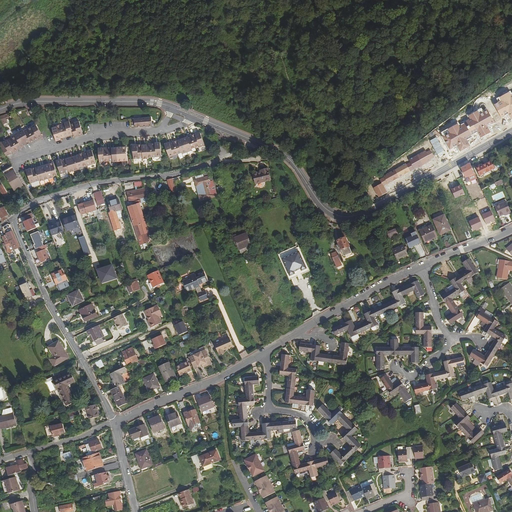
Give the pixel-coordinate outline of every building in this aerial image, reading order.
[(8,114),(1,116),(2,122),(10,120),(8,114)] [(135,128),(152,126),(151,118),(134,119),(135,128)] [(69,122),(60,125),(64,138),(73,135),(70,125),(69,122)] [(70,125),(73,135),(74,137),(83,135),(79,122),(70,125)] [(42,137),(39,130),(35,125),(31,128),(30,127),(27,129),(34,141),(37,139),(38,139),(42,137)] [(64,138),(60,125),(56,126),(56,127),(51,129),(56,142),(61,140),(60,139),(64,138)] [(22,130),(18,132),(25,144),(29,142),(30,143),(34,141),(27,129),(23,131),(22,130)] [(25,144),(18,132),(14,135),(15,136),(11,139),(18,150),(22,148),(21,147),(25,144)] [(190,135),(195,148),(199,146),(199,147),(204,145),(199,132),(195,134),(194,134),(190,135)] [(195,148),(190,135),(186,137),(186,138),(182,140),(187,153),(191,151),(191,150),(195,148)] [(10,155),(18,150),(11,139),(3,143),(10,155)] [(176,141),(172,142),(177,155),(181,153),(182,155),(187,153),(182,140),(177,141),(177,142),(176,141)] [(177,155),(172,142),(164,145),(169,158),(177,155)] [(151,144),(152,158),(161,157),(160,143),(151,144)] [(141,146),(142,159),(143,160),(148,159),(148,158),(152,158),(151,144),(146,144),(146,145),(141,146)] [(133,159),(142,159),(141,146),(141,145),(132,146),(133,159)] [(116,148),(118,162),(127,161),(126,147),(116,148)] [(99,163),(108,162),(107,148),(98,149),(99,163)] [(113,163),(118,162),(116,148),(112,149),(111,148),(107,148),(108,162),(113,161),(113,163)] [(83,153),(87,166),(96,163),(91,150),(83,153)] [(74,157),(78,170),(83,169),(83,168),(87,166),(83,153),(78,154),(78,155),(74,157)] [(69,173),(78,170),(74,157),(65,160),(69,172),(69,173)] [(60,175),(69,172),(65,160),(65,158),(56,161),(60,175)] [(479,165),(476,167),(479,175),(495,169),(491,161),(480,166),(479,165)] [(44,166),(49,179),(53,178),(53,177),(57,176),(53,162),(49,163),(49,164),(44,166)] [(475,174),(470,163),(461,168),(466,178),(475,174)] [(39,182),(49,179),(44,166),(35,169),(39,181),(39,182)] [(3,173),(14,191),(23,186),(13,168),(3,173)] [(35,168),(26,170),(30,184),(39,181),(35,169),(35,168)] [(261,172),(253,174),(256,184),(270,180),(267,169),(261,171),(261,172)] [(213,181),(212,177),(208,178),(207,177),(195,181),(196,187),(201,186),(204,194),(211,192),(208,183),(213,181)] [(139,204),(128,207),(140,245),(150,242),(140,209),(143,208),(141,203),(141,200),(147,199),(144,189),(127,193),(130,204),(138,201),(139,204)] [(94,194),(96,202),(97,202),(98,204),(101,203),(101,201),(104,200),(101,192),(94,194)] [(94,200),(78,205),(81,216),(88,214),(87,211),(96,208),(94,200)] [(118,200),(108,203),(111,213),(109,214),(114,231),(121,229),(118,220),(124,218),(118,200)] [(499,217),(504,215),(507,214),(507,215),(511,213),(506,202),(495,208),(499,217)] [(59,203),(54,205),(58,215),(63,214),(59,203)] [(13,213),(8,205),(0,209),(0,216),(2,220),(0,220),(2,223),(10,217),(9,215),(12,213),(13,213)] [(438,218),(444,233),(451,230),(444,215),(438,218)] [(67,231),(75,228),(81,227),(77,216),(63,221),(67,231)] [(204,223),(206,228),(226,222),(224,216),(204,223)] [(440,234),(444,233),(438,218),(433,220),(440,234)] [(51,234),(52,236),(59,233),(64,232),(60,222),(48,226),(51,234)] [(433,239),(438,237),(433,225),(420,231),(424,241),(432,238),(433,239)] [(396,229),(387,233),(390,239),(398,235),(396,229)] [(7,235),(12,248),(15,247),(16,249),(19,247),(13,231),(6,234),(7,235)] [(42,263),(51,260),(48,249),(48,245),(45,245),(45,241),(41,231),(35,233),(30,233),(30,235),(32,240),(32,253),(35,262),(35,242),(39,253),(39,254),(42,263)] [(234,236),(233,237),(236,246),(238,245),(241,254),(253,249),(247,234),(235,239),(234,236)] [(12,248),(7,235),(2,237),(5,243),(3,244),(6,249),(7,249),(7,250),(11,248),(12,248)] [(342,252),(344,256),(351,253),(349,247),(350,247),(346,237),(337,241),(339,245),(336,246),(339,253),(342,252)] [(404,245),(393,250),(397,260),(408,255),(406,251),(408,250),(407,247),(405,248),(404,245)] [(294,273),(293,271),(300,268),(301,270),(306,268),(298,251),(282,259),(289,275),(294,273)] [(336,252),(331,254),(337,267),(342,265),(336,252)] [(463,263),(467,270),(471,277),(478,273),(469,259),(463,263)] [(511,270),(511,261),(500,260),(497,278),(506,280),(508,270),(511,270)] [(97,270),(102,284),(119,278),(114,264),(97,270)] [(457,277),(461,284),(464,282),(471,277),(467,270),(457,277)] [(60,271),(52,275),(57,285),(67,281),(64,275),(63,276),(60,271)] [(154,288),(158,286),(160,285),(164,283),(158,271),(148,276),(150,279),(154,288)] [(198,282),(201,281),(202,283),(207,281),(204,272),(198,275),(199,277),(196,279),(194,274),(190,275),(191,278),(183,281),(187,291),(195,288),(198,294),(197,294),(201,301),(208,298),(205,291),(202,293),(199,286),(200,286),(198,282)] [(49,288),(54,285),(50,277),(45,280),(49,288)] [(461,284),(457,277),(450,281),(454,288),(458,295),(465,291),(461,284)] [(411,284),(414,291),(417,298),(424,295),(418,281),(411,284)] [(26,299),(33,296),(29,282),(22,285),(26,299)] [(130,283),(133,292),(139,290),(138,285),(135,286),(134,282),(130,283)] [(501,289),(511,304),(511,303),(511,287),(509,283),(501,289)] [(399,289),(402,296),(406,295),(414,291),(411,284),(399,289)] [(458,295),(454,288),(441,296),(445,303),(452,299),(458,295)] [(395,300),(398,307),(406,303),(402,296),(399,289),(392,293),(395,300)] [(79,290),(68,296),(73,306),(84,301),(79,290)] [(452,299),(445,303),(452,314),(459,310),(452,299)] [(383,305),(386,312),(398,307),(395,300),(383,305)] [(92,305),(79,311),(85,322),(98,316),(92,305)] [(383,305),(371,311),(375,318),(377,317),(386,312),(383,305)] [(158,307),(145,313),(149,320),(150,323),(148,324),(150,328),(161,323),(159,319),(158,316),(156,312),(159,310),(158,307)] [(459,310),(452,314),(446,318),(450,325),(463,317),(459,310)] [(480,325),(485,328),(491,318),(478,310),(476,313),(478,314),(476,318),(482,321),(480,325)] [(375,318),(371,311),(364,314),(367,321),(371,328),(378,325),(375,318)] [(122,314),(113,319),(119,330),(128,325),(122,314)] [(498,322),(491,318),(485,328),(483,332),(489,336),(494,329),(498,322)] [(358,334),(355,327),(351,320),(344,324),(347,331),(351,338),(358,334)] [(185,321),(175,325),(179,336),(190,331),(185,321)] [(355,327),(358,334),(371,328),(367,321),(355,327)] [(347,331),(344,324),(333,329),(336,336),(344,332),(347,331)] [(104,337),(99,326),(86,332),(88,336),(92,334),(95,341),(104,337)] [(424,327),(416,327),(416,335),(424,335),(432,335),(432,327),(424,327)] [(489,336),(495,339),(501,343),(506,336),(494,329),(489,336)] [(157,349),(168,344),(164,334),(152,339),(157,349)] [(432,335),(424,335),(424,348),(432,348),(432,335)] [(229,338),(215,344),(220,355),(224,353),(223,350),(233,346),(229,338)] [(495,339),(487,351),(494,355),(501,343),(495,339)] [(399,355),(399,347),(399,340),(391,340),(391,347),(391,355),(399,355)] [(58,341),(49,347),(54,357),(50,359),(55,366),(69,358),(58,341)] [(312,353),(313,345),(300,343),(299,351),(309,352),(312,353)] [(340,356),(348,357),(350,344),(341,343),(340,356)] [(321,346),(313,345),(312,353),(310,361),(318,362),(320,354),(321,346)] [(194,368),(198,366),(202,364),(203,366),(203,367),(212,364),(203,346),(187,354),(194,368)] [(411,347),(411,355),(411,363),(420,363),(420,347),(411,347)] [(132,363),(133,364),(139,361),(133,350),(123,354),(128,365),(132,363)] [(480,363),(484,356),(473,350),(469,356),(480,363)] [(484,356),(480,363),(486,367),(494,355),(487,351),(484,356)] [(320,354),(318,362),(332,364),(333,355),(320,354)] [(282,355),(280,368),(289,369),(289,368),(290,356),(282,355)] [(348,357),(340,356),(333,355),(332,364),(347,366),(348,357)] [(385,355),(377,355),(377,370),(384,370),(385,355)] [(465,364),(463,357),(450,361),(452,368),(456,367),(465,364)] [(180,375),(191,370),(187,361),(176,367),(180,375)] [(455,376),(452,368),(450,361),(443,363),(445,370),(447,378),(455,376)] [(169,362),(159,366),(166,380),(175,376),(169,362)] [(125,367),(110,374),(113,382),(123,377),(122,376),(123,374),(127,372),(125,367)] [(297,369),(289,369),(280,368),(280,375),(288,376),(296,377),(297,369)] [(445,370),(432,374),(434,381),(437,381),(447,378),(445,370)] [(72,373),(54,381),(66,405),(75,402),(67,385),(75,382),(72,373)] [(154,374),(144,379),(149,391),(160,387),(154,374)] [(427,383),(429,391),(436,389),(434,381),(432,374),(425,376),(427,383)] [(393,385),(386,375),(380,379),(387,389),(393,385)] [(296,377),(288,376),(287,388),(295,389),(295,385),(296,377)] [(119,386),(126,383),(123,377),(113,382),(115,386),(116,388),(119,386)] [(245,386),(253,385),(259,384),(259,377),(245,378),(245,386)] [(393,385),(387,389),(392,396),(398,392),(405,387),(400,381),(393,385)] [(483,385),(486,392),(488,399),(496,397),(493,390),(491,382),(483,385)] [(414,387),(415,394),(429,391),(427,383),(414,387)] [(253,385),(245,386),(246,395),(246,398),(254,398),(253,385)] [(471,389),(474,396),(486,392),(483,385),(482,385),(471,389)] [(113,389),(110,390),(118,407),(127,403),(119,386),(116,388),(113,389)] [(496,397),(508,393),(505,386),(497,389),(493,390),(496,397)] [(412,398),(405,387),(398,392),(406,403),(412,398)] [(295,389),(287,388),(285,403),(293,404),(294,396),(295,389)] [(474,396),(471,389),(459,393),(461,401),(474,396)] [(306,397),(306,405),(314,406),(315,391),(313,390),(307,390),(306,397)] [(214,409),(213,407),(209,396),(198,400),(202,413),(214,409)] [(294,396),(293,404),(306,405),(306,397),(294,396)] [(239,407),(247,406),(255,405),(254,398),(246,398),(238,399),(239,407)] [(459,418),(465,413),(456,403),(450,409),(457,416),(459,418)] [(98,410),(96,405),(87,407),(88,411),(91,419),(101,416),(99,410),(98,410)] [(317,410),(326,420),(332,414),(331,413),(323,405),(317,410)] [(214,409),(202,413),(204,416),(217,411),(215,406),(213,407),(214,409)] [(247,406),(239,407),(240,417),(240,420),(248,419),(247,406)] [(4,411),(3,417),(13,414),(12,409),(4,411)] [(187,411),(184,413),(189,426),(190,431),(192,431),(195,430),(197,426),(196,423),(199,422),(195,409),(188,412),(187,411)] [(337,419),(343,414),(338,409),(332,414),(326,420),(331,425),(337,419)] [(177,412),(166,417),(170,428),(181,423),(177,412)] [(453,424),(459,429),(468,420),(470,418),(465,413),(459,418),(453,424)] [(3,417),(0,417),(0,425),(1,429),(17,425),(14,414),(13,414),(3,417)] [(347,429),(352,424),(343,414),(337,419),(347,429)] [(159,416),(149,420),(154,433),(164,429),(159,416)] [(248,419),(240,420),(233,420),(233,428),(238,427),(241,427),(249,427),(248,419)] [(467,438),(468,439),(477,430),(474,427),(473,428),(472,426),(473,426),(468,420),(459,429),(467,438)] [(296,421),(283,422),(284,430),(296,429),(296,421)] [(283,422),(270,423),(271,431),(284,430),(283,422)] [(263,432),(263,440),(264,440),(271,439),(271,431),(270,423),(262,424),(263,432)] [(62,424),(51,427),(51,426),(45,427),(48,437),(54,436),(54,437),(60,435),(60,434),(65,433),(62,424)] [(346,441),(352,436),(358,430),(352,424),(347,429),(340,436),(346,441)] [(491,428),(493,436),(501,434),(507,432),(505,424),(491,428)] [(144,425),(129,430),(133,439),(140,437),(140,438),(148,435),(144,425)] [(242,441),(250,441),(249,433),(249,427),(241,427),(242,441)] [(479,428),(477,430),(468,439),(473,444),(484,434),(479,428)] [(295,445),(303,443),(299,430),(292,432),(295,443),(295,445)] [(250,441),(263,440),(263,432),(249,433),(250,441)] [(501,434),(493,436),(496,446),(497,449),(504,447),(501,434)] [(350,446),(356,451),(361,446),(352,436),(346,441),(350,446)] [(93,441),(89,443),(89,444),(85,445),(86,446),(88,453),(86,454),(87,457),(97,453),(96,451),(102,449),(99,439),(96,440),(93,441)] [(290,454),(298,452),(305,450),(303,443),(295,445),(288,447),(290,454)] [(341,455),(346,460),(356,451),(350,446),(341,455)] [(406,459),(410,459),(410,447),(406,448),(406,450),(397,451),(398,462),(407,462),(406,459)] [(422,447),(410,447),(410,459),(423,458),(422,447)] [(491,459),(499,457),(506,455),(504,447),(497,449),(489,451),(491,459)] [(346,460),(341,455),(336,449),(330,454),(341,465),(346,460)] [(139,463),(141,469),(152,465),(147,451),(136,455),(139,463)] [(216,451),(199,457),(203,467),(203,466),(205,471),(212,468),(210,464),(220,460),(216,451)] [(70,452),(63,454),(65,460),(72,458),(70,452)] [(301,464),(298,452),(290,454),(293,466),(301,464)] [(87,457),(83,458),(87,471),(103,466),(98,453),(97,453),(87,457)] [(264,471),(256,454),(244,460),(246,463),(247,465),(246,465),(248,469),(249,469),(251,474),(253,477),(264,471)] [(382,472),(390,472),(390,468),(389,456),(377,457),(378,473),(382,472)] [(502,470),(499,457),(491,459),(494,472),(502,470)] [(22,458),(17,460),(18,462),(10,464),(11,467),(7,468),(9,476),(21,472),(21,470),(27,469),(26,463),(24,464),(22,458)] [(327,458),(314,461),(316,468),(317,468),(329,465),(327,458)] [(314,461),(307,463),(309,471),(311,478),(319,476),(316,468),(314,461)] [(295,474),(309,471),(307,463),(301,464),(293,466),(295,474)] [(461,478),(467,475),(474,471),(471,463),(457,469),(461,478)] [(420,469),(422,485),(431,484),(433,484),(431,467),(420,469)] [(507,480),(511,476),(511,473),(509,469),(496,477),(500,484),(507,480)] [(100,474),(95,475),(97,485),(108,483),(106,472),(100,473),(100,474)] [(390,472),(382,472),(383,477),(382,477),(383,489),(395,489),(394,475),(393,472),(390,472)] [(263,498),(275,492),(266,475),(255,481),(256,484),(259,490),(258,490),(260,494),(261,493),(261,495),(263,498)] [(4,480),(8,493),(19,490),(15,476),(4,480)] [(369,485),(361,488),(365,496),(366,500),(374,496),(374,495),(377,494),(373,484),(370,486),(369,485)] [(431,484),(422,485),(419,486),(421,501),(426,500),(433,499),(431,484)] [(360,486),(346,492),(350,502),(365,496),(361,488),(360,486)] [(183,507),(192,504),(190,499),(193,498),(189,489),(179,493),(180,496),(181,496),(182,499),(180,500),(183,507)] [(313,503),(317,511),(321,511),(325,511),(329,509),(326,502),(329,500),(327,495),(325,490),(322,492),(325,498),(313,503)] [(338,490),(327,495),(329,500),(332,505),(343,501),(338,490)] [(120,492),(108,494),(107,494),(107,496),(109,496),(110,500),(106,501),(107,506),(114,505),(115,510),(123,509),(122,503),(120,503),(119,500),(121,500),(121,498),(119,498),(118,495),(120,495),(120,492)] [(270,511),(283,511),(284,511),(277,497),(265,503),(267,505),(268,507),(267,507),(269,511),(270,511)] [(491,497),(473,504),(476,511),(487,511),(492,510),(490,505),(493,504),(491,497)] [(433,499),(426,500),(427,511),(439,511),(438,499),(433,499)] [(13,509),(13,511),(24,511),(22,501),(21,501),(10,504),(11,509),(13,509)]
